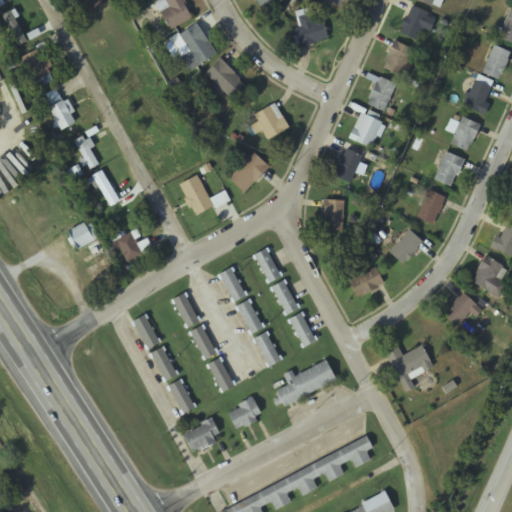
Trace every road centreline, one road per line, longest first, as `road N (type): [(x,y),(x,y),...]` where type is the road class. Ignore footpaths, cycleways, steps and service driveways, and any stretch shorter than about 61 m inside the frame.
road 1 (residential): [(30,354),(283,215),(376,0)]
road 2 (residential): [(244,361),(46,0)]
road 3 (residential): [(428,511),(424,478),(386,395),(283,215)]
road 4 (residential): [(356,343),(453,270),(511,142)]
road 5 (residential): [(165,511),(386,395)]
road 6 (trunk): [(0,308),(129,511)]
road 7 (residential): [(102,314),(218,483)]
road 8 (residential): [(337,94),(248,36),(223,0)]
